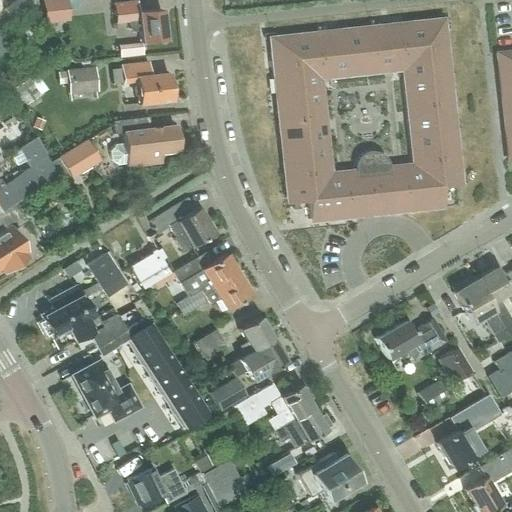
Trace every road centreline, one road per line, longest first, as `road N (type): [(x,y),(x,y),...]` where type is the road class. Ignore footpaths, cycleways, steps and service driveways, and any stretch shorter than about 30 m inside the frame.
road 1 (residential): [(312,333),(246,226),(217,155),(199,23)]
road 2 (residential): [(312,333),(511,212)]
road 3 (residential): [(199,23),(414,0)]
road 4 (residential): [(414,511),(312,333)]
road 5 (secondary): [(63,511),(50,444),(24,399)]
